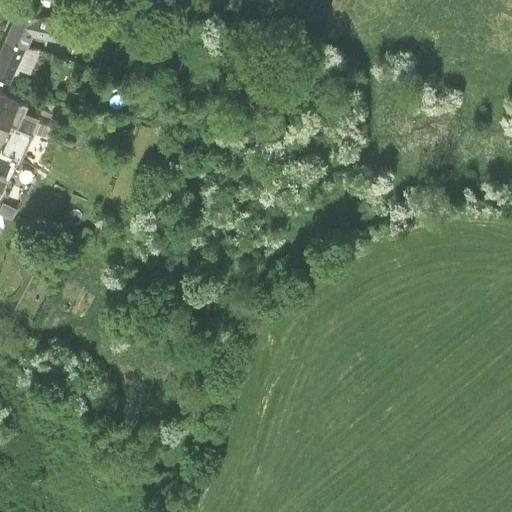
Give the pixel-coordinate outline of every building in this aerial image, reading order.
[(23,40),(30,25),(69,37),(74,19),(18,2),(5,31),(23,40)] [(0,69),(8,73),(23,40),(5,31),(0,41),(0,69)] [(0,88),(0,115),(7,118),(17,96),(0,88)] [(17,96),(7,118),(31,129),(38,113),(23,106),(26,100),(17,96)] [(0,147),(19,156),(31,129),(7,118),(1,132),(5,134),(0,145),(0,147)] [(0,210),(11,215),(16,204),(2,198),(1,200),(0,199),(0,210)]
